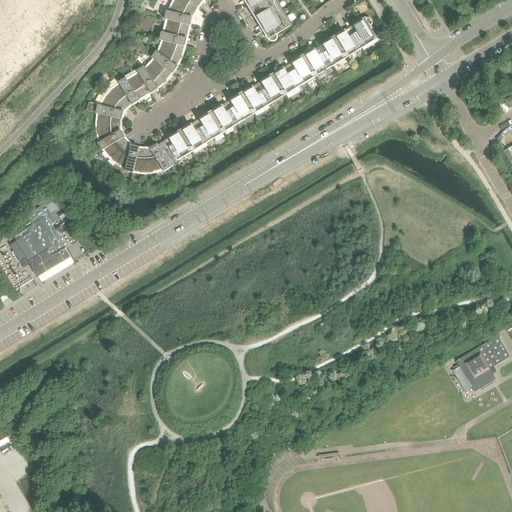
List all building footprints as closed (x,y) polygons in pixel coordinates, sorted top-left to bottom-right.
[(194,14),(197,9),(198,8),(187,0),(175,0),(172,6),(170,12),(166,11),(164,20),(168,21),(190,26),(192,18),(193,18),(191,17),(192,16),(193,14),(194,14)] [(276,0),(247,0),(245,1),(253,14),(276,0)] [(261,27),(284,13),(276,0),(253,14),(261,27)] [(277,35),(291,26),(292,26),(284,13),(261,27),(269,40),(270,41),(272,42),(274,42),(275,41),(277,40),(277,38),(277,36),(277,35)] [(378,39),(370,27),(371,25),(372,24),(372,22),(371,20),(370,19),(368,18),(367,18),(365,19),(349,28),(362,49),(378,39)] [(188,34),(190,26),(168,21),(165,33),(161,33),(159,41),(163,42),(185,47),(187,39),(185,38),(186,34),(188,34)] [(362,49),(349,28),(334,38),(346,58),(362,49)] [(393,44),(389,37),(382,41),(386,48),(393,44)] [(346,58),(334,38),(319,47),(331,68),(346,58)] [(179,62),(182,56),(183,54),(184,49),(185,47),(163,42),(159,53),(156,51),(151,58),(154,61),(172,74),(177,67),(176,66),(178,62),(179,63),(179,62)] [(331,68),(319,47),(303,56),(316,77),(331,68)] [(242,57),(239,52),(238,50),(231,54),(235,61),(242,57)] [(316,77),(303,56),(288,66),(302,90),(304,89),(302,85),(316,77)] [(168,79),(171,75),(172,74),(154,61),(146,70),(144,67),(137,71),(139,74),(150,93),(151,94),(158,89),(157,87),(161,85),(161,86),(168,79)] [(302,90),(288,66),(273,75),(285,96),(299,87),(301,91),(302,90)] [(150,93),(139,74),(127,81),(126,78),(118,83),(120,85),(132,105),(139,101),(138,99),(142,97),(143,98),(150,93)] [(285,96),(273,75),(257,84),(270,105),(285,96)] [(270,105),(257,84),(242,94),(254,114),(268,106),(270,109),(272,108),(270,105)] [(132,105),(120,85),(112,91),(106,98),(101,106),(89,103),(86,111),(99,114),(121,120),(123,112),(125,112),(123,111),(124,110),(125,108),(127,109),(130,106),(132,105)] [(254,114),(242,94),(226,103),(239,124),(254,114)] [(239,124),(226,103),(211,113),(223,133),(237,125),(239,128),(241,127),(239,124)] [(223,133),(211,113),(196,122),(210,146),(212,145),(210,142),(223,133)] [(124,138),(121,132),(120,131),(121,130),(120,130),(119,129),(119,126),(121,126),(121,121),(121,120),(99,114),(97,124),(98,133),(101,142),(98,144),(102,151),(104,150),(124,138)] [(210,146),(196,122),(180,132),(192,152),(207,144),(209,147),(210,146)] [(192,152),(180,132),(165,141),(165,142),(161,144),(173,164),(192,152)] [(133,174),(134,171),(139,149),(139,148),(131,146),(131,145),(131,147),(129,146),(127,144),(128,143),(125,139),(124,138),(104,150),(110,158),(117,164),(126,168),(125,172),(133,174)] [(175,165),(173,164),(161,144),(158,146),(157,145),(150,150),(149,148),(149,149),(150,150),(148,151),(146,151),(146,149),(141,149),(139,149),(134,171),(143,172),(153,172),(162,169),(164,172),(175,165)] [(74,263),(65,249),(66,248),(55,229),(52,225),(53,224),(51,220),(43,225),(40,221),(51,214),(45,204),(24,218),(30,227),(14,237),(17,242),(10,246),(20,262),(27,258),(29,262),(41,283),(74,263)] [(494,367),(510,357),(498,336),(477,349),(480,354),(471,359),(468,354),(452,364),(454,368),(458,365),(475,393),(496,380),(493,375),(497,372),(494,367)]
